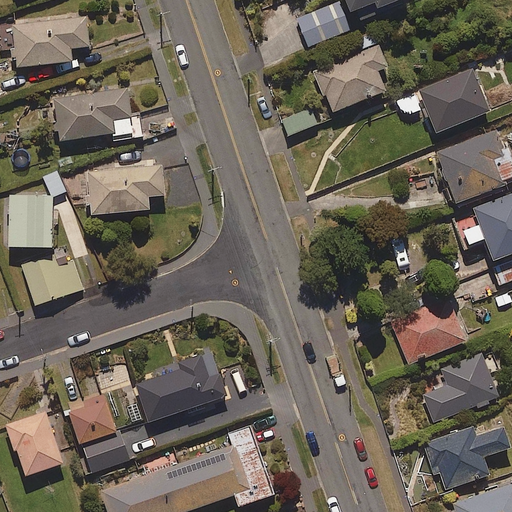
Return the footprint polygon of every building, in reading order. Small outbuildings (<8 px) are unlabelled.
[(341,0),(295,19),(308,50),(353,31),(349,22),(375,11),(378,17),(410,4),(408,0),(341,0)] [(90,50),(86,20),(13,28),(17,71),(73,65),(71,52),(90,50)] [(389,70),(378,46),(314,74),(333,118),(386,95),(378,75),(389,70)] [(491,116),(473,72),(420,94),(438,138),(491,116)] [(131,117),(127,91),(56,101),(62,145),(113,137),(114,144),(143,139),(139,115),(131,117)] [(420,109),(414,96),(397,104),(404,117),(420,109)] [(318,127),(311,111),(284,122),(291,138),(318,127)] [(511,188),(511,164),(499,131),(436,156),(457,210),(511,188)] [(165,200),(163,169),(87,174),(90,220),(150,215),(149,201),(165,200)] [(65,192),(58,172),(43,178),(52,197),(65,192)] [(52,198),(9,198),(9,253),(52,253),(52,198)] [(511,198),(474,213),(479,227),(463,234),(469,250),(486,244),(502,287),(511,283),(511,198)] [(84,293),(70,252),(22,268),(36,309),(84,293)] [(511,293),(510,288),(491,296),(497,312),(511,305),(511,293)] [(467,347),(451,306),(393,328),(409,369),(467,347)] [(227,401),(212,355),(180,365),(183,373),(137,388),(149,427),(227,401)] [(499,402),(484,358),(442,373),(448,388),(424,396),(433,425),(499,402)] [(83,451),(119,438),(103,397),(67,410),(83,451)] [(65,467),(44,414),(6,428),(26,482),(65,467)] [(275,498),(250,429),(228,437),(232,447),(100,494),(106,511),(197,511),(235,499),(239,511),(275,498)] [(477,441),(474,433),(424,449),(433,476),(440,474),(447,493),(490,479),(484,463),(511,454),(505,432),(477,441)] [(119,438),(83,451),(92,476),(128,463),(119,438)] [(511,511),(511,488),(454,507),(455,511),(511,511)]
